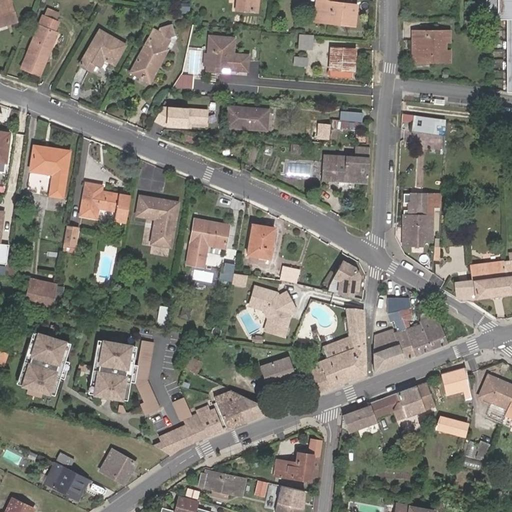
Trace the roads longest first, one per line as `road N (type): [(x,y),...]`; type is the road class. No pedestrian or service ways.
road 1 (residential): [(0,90),(240,184),(376,255)]
road 2 (residential): [(391,0),(376,255)]
road 3 (unclassified): [(333,399),(206,448),(111,511)]
road 4 (unclassified): [(500,335),(333,399)]
road 5 (residential): [(376,255),(500,335)]
